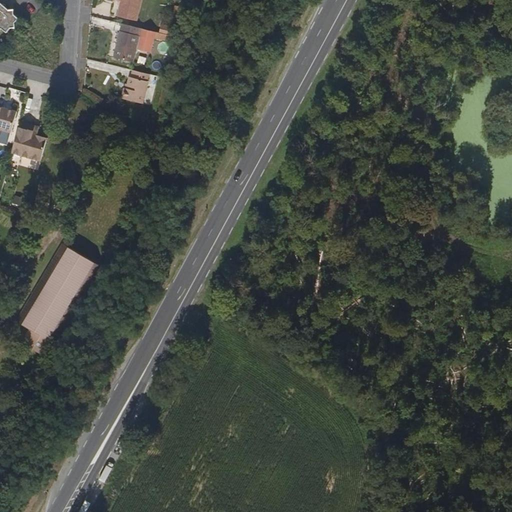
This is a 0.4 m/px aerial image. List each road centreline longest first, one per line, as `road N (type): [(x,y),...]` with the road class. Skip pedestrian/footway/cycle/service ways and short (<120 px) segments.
road 1 (primary): [(341,0),(154,345)]
road 2 (unknown): [(65,80),(121,135),(231,204)]
road 3 (primary): [(154,345),(56,511)]
road 4 (primary): [(72,511),(154,345)]
road 5 (residential): [(0,67),(65,80),(72,0)]
